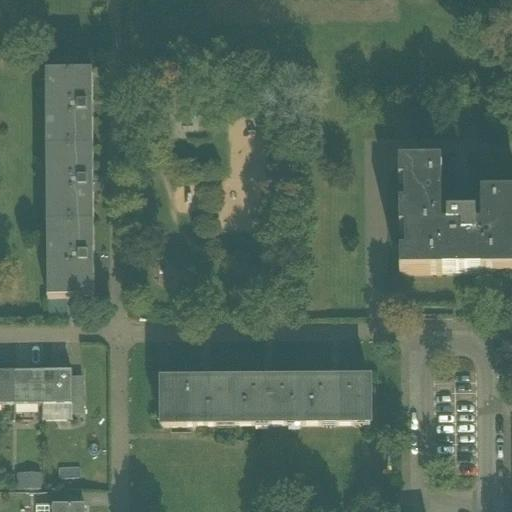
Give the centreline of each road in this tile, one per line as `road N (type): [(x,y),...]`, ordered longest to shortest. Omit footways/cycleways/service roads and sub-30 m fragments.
road 1 (residential): [(117,336),(497,334)]
road 2 (residential): [(113,0),(117,336)]
road 3 (residential): [(497,511),(497,334)]
road 4 (residential): [(117,336),(119,511)]
